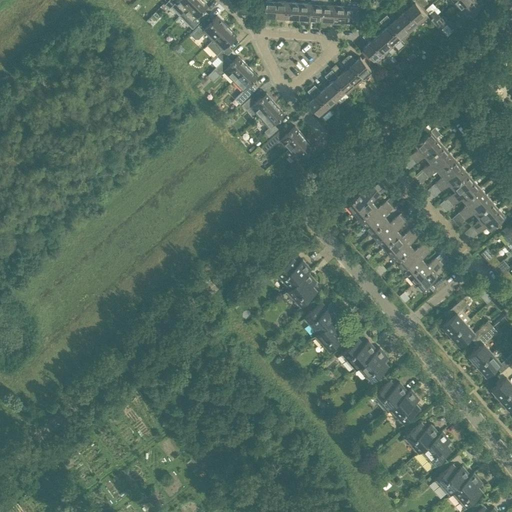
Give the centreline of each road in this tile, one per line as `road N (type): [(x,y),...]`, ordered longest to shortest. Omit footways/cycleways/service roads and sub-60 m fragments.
road 1 (tertiary): [(0,471),(299,208)]
road 2 (tertiary): [(299,208),(511,22)]
road 3 (residential): [(511,467),(403,327)]
road 4 (residential): [(403,327),(299,208)]
road 5 (residential): [(256,33),(328,38),(331,51),(288,89),(279,82)]
road 6 (residential): [(475,265),(391,169)]
